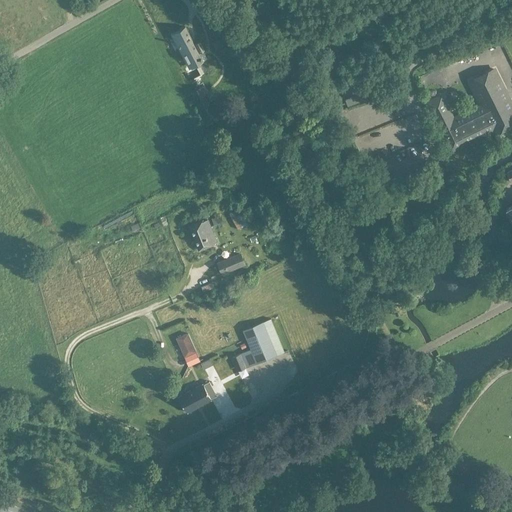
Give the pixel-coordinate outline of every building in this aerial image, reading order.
[(202,58),(199,53),(205,50),(199,41),(194,43),(185,27),(174,33),(190,65),(202,58)] [(466,81),(478,104),(453,116),(442,93),(425,102),(438,128),(441,135),(448,148),(450,153),(492,132),(493,135),(511,126),(511,101),(495,67),(466,81)] [(211,104),(206,94),(202,86),(191,91),(195,100),(208,124),(218,118),(215,113),(211,104)] [(451,112),(470,103),(464,91),(445,100),(451,112)] [(219,102),(227,98),(224,93),(216,97),(219,102)] [(345,100),(347,107),(368,100),(365,93),(345,100)] [(368,169),(379,192),(390,187),(380,164),(368,169)] [(236,172),(226,176),(228,182),(238,178),(236,172)] [(245,212),(232,217),(234,224),(241,221),(244,230),(251,228),(245,212)] [(212,243),(217,241),(208,219),(203,221),(203,220),(189,225),(199,250),(213,245),(212,243)] [(256,237),(262,243),(277,229),(272,224),(256,237)] [(222,274),(246,264),(241,253),(217,263),(222,274)] [(250,349),(240,353),(246,367),(256,363),(276,355),(263,321),(256,324),(242,330),(250,349)] [(184,357),(196,352),(188,332),(176,338),(184,357)] [(191,367),(200,363),(196,356),(188,361),(191,367)] [(321,376),(319,371),(307,377),(310,382),(321,376)] [(191,384),(196,378),(188,372),(183,378),(191,384)] [(203,383),(179,396),(187,412),(211,399),(206,389),(212,386),(209,381),(203,384),(203,383)] [(200,456),(193,448),(187,453),(194,461),(200,456)]
